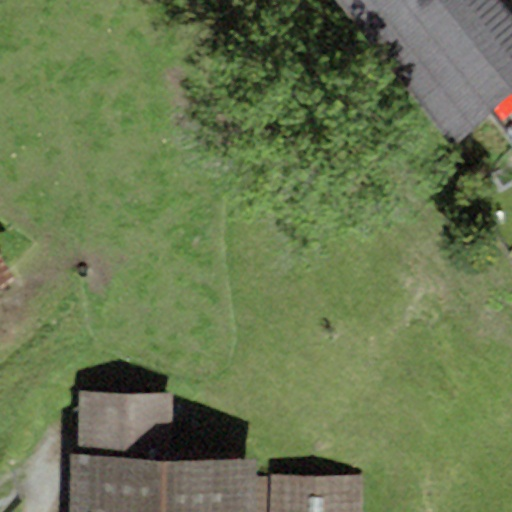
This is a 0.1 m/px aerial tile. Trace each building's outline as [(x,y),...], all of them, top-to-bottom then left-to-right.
[(335,0),(456,146),(511,99),(511,19),(496,0),(335,0)] [(0,287),(15,277),(0,255),(0,287)] [(81,397),(80,454),(171,456),(173,399),(81,397)] [(80,454),(71,454),(69,511),(255,511),(257,478),(257,458),(171,456),(80,454)] [(360,511),(361,477),(271,477),(271,478),(271,511),(360,511)] [(271,511),(271,478),(257,478),(255,511),(271,511)]
